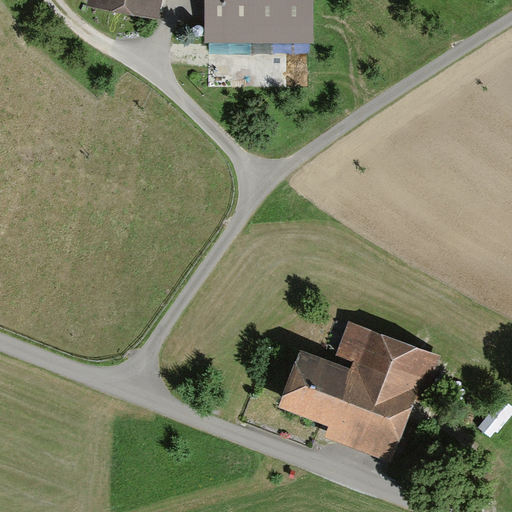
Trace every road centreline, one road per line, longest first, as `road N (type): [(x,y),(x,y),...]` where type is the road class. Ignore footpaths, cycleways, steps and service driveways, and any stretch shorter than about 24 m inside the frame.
road 1 (track): [(511,24),(257,194),(131,386)]
road 2 (unclassified): [(0,337),(449,511)]
road 3 (track): [(54,0),(153,73),(240,157),(257,194)]
